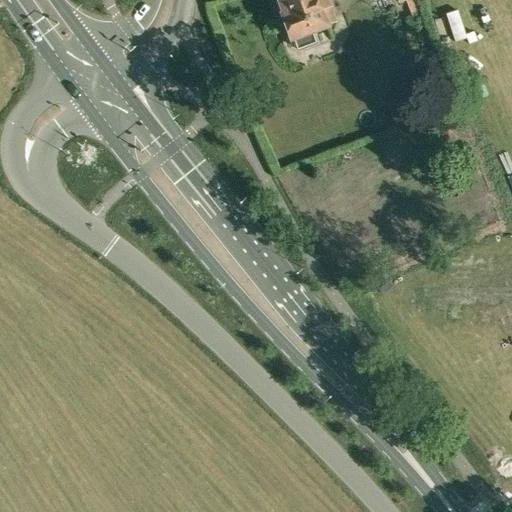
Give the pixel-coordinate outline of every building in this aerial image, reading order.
[(292,37),(297,49),(316,42),(311,30),(326,25),(325,24),(335,20),(327,0),(279,0),(284,13),(282,14),(291,38),(292,37)] [(406,1),(411,15),(420,12),(415,0),(396,0),(398,3),(406,1)] [(505,230),(495,235),(499,242),(508,237),(505,230)] [(495,235),(489,239),(494,249),(501,246),(499,242),(495,235)] [(511,244),(508,237),(499,242),(501,246),(503,249),(511,244)] [(489,239),(482,242),(487,253),(494,249),(489,239)] [(482,242),(475,246),(480,256),(487,253),(482,242)] [(511,244),(503,249),(506,256),(511,253),(511,244)] [(501,246),(494,249),(499,260),(506,256),(503,249),(501,246)] [(494,249),(487,253),(492,263),(499,260),(494,249)] [(460,253),(453,256),(459,267),(465,263),(460,253)] [(487,253),(480,256),(485,267),(492,263),(487,253)] [(453,256),(447,260),(452,270),(459,267),(453,256)] [(447,260),(440,263),(445,274),(452,270),(447,260)] [(440,263),(433,267),(438,277),(445,274),(440,263)] [(465,263),(459,267),(464,277),(471,274),(465,263)] [(459,267),(452,270),(457,281),(464,277),(459,267)] [(452,270),(445,274),(451,284),(457,281),(452,270)] [(445,274),(438,277),(444,288),(451,284),(445,274)] [(428,288),(417,293),(421,300),(432,295),(428,288)]
